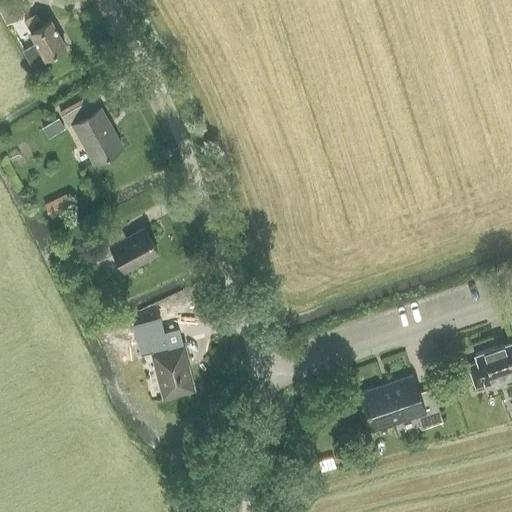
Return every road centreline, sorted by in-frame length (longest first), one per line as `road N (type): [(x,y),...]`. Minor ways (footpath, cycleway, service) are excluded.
road 1 (unclassified): [(256,376),(175,123),(109,0)]
road 2 (unclassified): [(256,376),(293,373),(511,302)]
road 3 (track): [(256,394),(217,411),(157,487)]
road 4 (unclassified): [(248,511),(256,376)]
